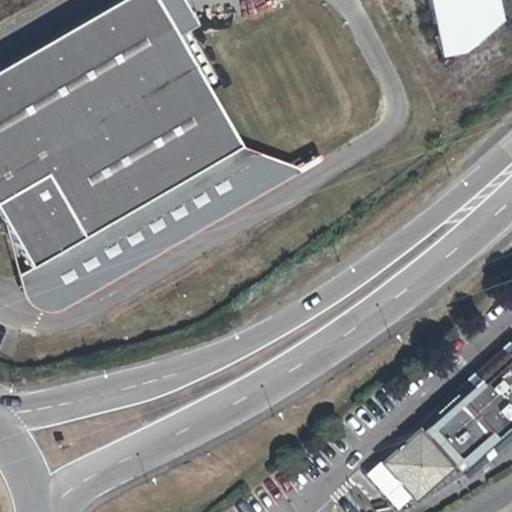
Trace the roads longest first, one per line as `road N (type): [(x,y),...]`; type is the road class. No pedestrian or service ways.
road 1 (primary): [(40,511),(298,370),(420,281),(511,185)]
road 2 (primary): [(511,169),(265,335),(143,387),(0,422)]
